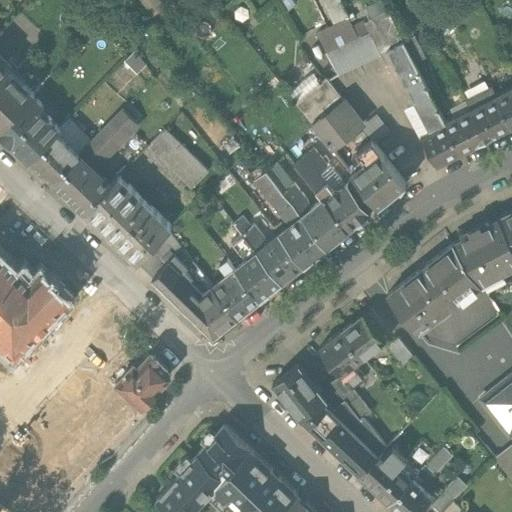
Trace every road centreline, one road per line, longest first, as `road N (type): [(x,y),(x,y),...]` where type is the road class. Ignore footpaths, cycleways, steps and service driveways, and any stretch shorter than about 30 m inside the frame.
road 1 (residential): [(511,156),(429,198),(213,375)]
road 2 (residential): [(213,375),(0,165)]
road 3 (residential): [(356,511),(213,375)]
road 4 (residential): [(213,375),(88,511)]
